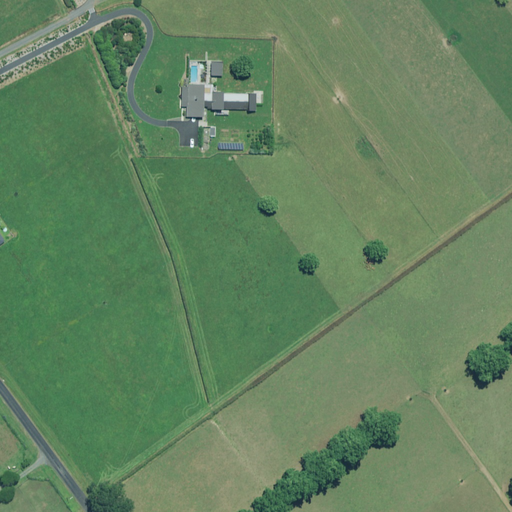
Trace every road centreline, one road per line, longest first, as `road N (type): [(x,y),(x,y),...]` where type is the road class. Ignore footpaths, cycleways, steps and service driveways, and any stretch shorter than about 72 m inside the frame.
road 1 (unclassified): [(91,511),(0,385)]
road 2 (track): [(511,500),(428,396)]
